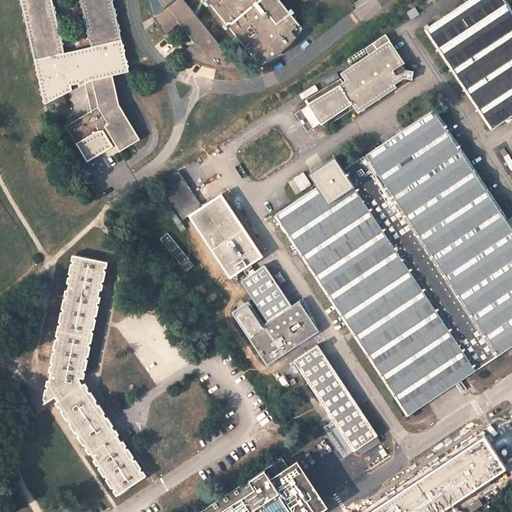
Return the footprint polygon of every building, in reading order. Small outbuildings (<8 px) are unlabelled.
[(60,95),(85,83),(88,98),(91,111),(66,126),(87,161),(112,146),(111,143),(114,141),(120,150),(140,139),(118,104),(112,75),(118,74),(128,71),(114,12),(113,12),(110,0),(20,0),(44,99),(60,95)] [(149,0),(152,12),(158,25),(165,36),(179,25),(194,44),(182,53),(192,59),(202,65),(213,68),(215,68),(224,70),(236,70),(181,0),(206,0),(258,65),(268,61),(278,55),(287,48),(295,40),(301,31),(276,0),(149,0)] [(468,94),(491,129),(511,114),(511,10),(505,0),(470,0),(426,29),(468,94)] [(406,12),(411,19),(418,14),(414,7),(406,12)] [(306,99),(324,128),(354,108),(357,112),(409,78),(411,79),(413,71),(408,70),(389,41),(340,73),(342,76),(306,99)] [(344,170),(476,369),(511,346),(511,345),(511,226),(504,214),(493,198),(486,188),(455,141),(446,128),(435,110),(404,130),(344,170)] [(357,335),(408,414),(426,402),(450,386),(461,379),(476,369),(344,170),(335,156),(309,173),(318,187),(279,212),(277,214),(302,252),(355,333),(357,335)] [(182,220),(191,214),(202,207),(178,171),(176,172),(158,184),(182,220)] [(297,194),(312,184),(305,172),(289,182),(297,194)] [(191,214),(231,276),(242,268),(249,263),(261,256),(220,195),(202,207),(191,214)] [(193,265),(168,234),(162,238),(187,269),(193,265)] [(91,452),(118,493),(144,477),(117,436),(115,437),(81,385),(80,386),(76,382),(77,377),(82,377),(104,262),(75,256),(47,400),(55,395),(92,451),(91,452)] [(249,263),(242,268),(247,276),(240,280),(268,321),(290,305),(264,265),(255,271),(249,263)] [(234,310),(195,264),(193,265),(187,269),(247,342),(251,340),(232,312),(234,310)] [(299,300),(290,305),(268,321),(264,323),(248,300),(234,310),(232,312),(251,340),(267,364),(267,365),(319,330),(299,300)] [(324,428),(343,457),(357,449),(377,436),(358,406),(355,402),(317,345),(293,361),(333,421),(324,428)] [(435,511),(505,466),(492,447),(490,444),(484,435),(388,499),(381,504),(374,509),(369,511),(435,511)] [(377,437),(358,450),(361,455),(381,442),(377,437)] [(318,511),(328,505),(325,501),(324,499),(292,450),(198,511),(318,511)]
